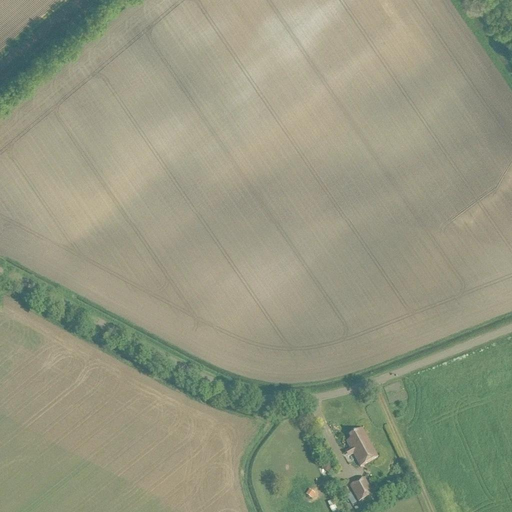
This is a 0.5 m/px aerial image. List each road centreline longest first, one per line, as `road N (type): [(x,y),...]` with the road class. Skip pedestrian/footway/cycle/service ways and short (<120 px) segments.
road 1 (unclassified): [(511,328),(329,397),(271,399),(191,373),(0,270)]
road 2 (track): [(374,382),(429,511)]
